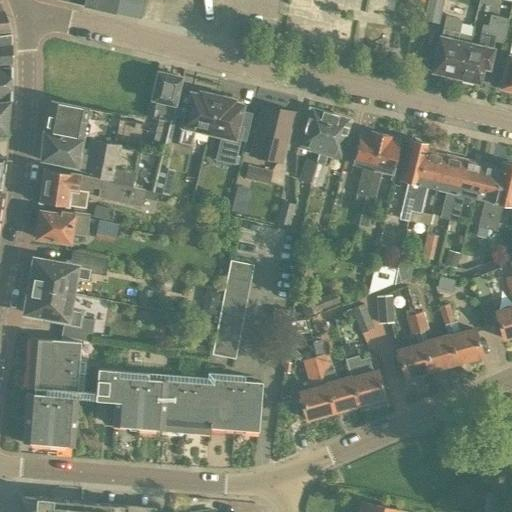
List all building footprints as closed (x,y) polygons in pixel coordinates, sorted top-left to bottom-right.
[(59,0),(139,19),(143,0),(59,0)] [(426,0),(422,20),(438,24),(443,0),(426,0)] [(0,31),(9,30),(2,10),(0,4),(0,31)] [(469,44),(461,78),(477,82),(481,67),(487,68),(491,50),(493,41),(502,43),(507,18),(489,14),(487,25),(482,24),(476,46),(469,44)] [(432,71),(461,78),(469,44),(471,35),(458,33),(461,22),(458,18),(445,15),(432,71)] [(0,63),(11,63),(10,34),(0,35),(0,63)] [(504,71),(500,87),(503,88),(504,91),(511,92),(511,91),(511,42),(510,43),(507,56),(507,60),(503,61),(502,69),(504,71)] [(143,115),(152,71),(56,48),(51,55),(49,99),(143,115)] [(0,100),(10,99),(10,67),(0,67),(0,100)] [(170,116),(173,116),(178,97),(177,97),(182,76),(156,71),(150,99),(154,100),(149,118),(157,119),(151,142),(163,145),(170,116)] [(194,129),(209,132),(217,98),(200,93),(199,96),(190,94),(189,99),(178,97),(173,116),(184,119),(182,126),(178,143),(190,146),(194,129)] [(217,98),(209,132),(220,135),(214,160),(234,165),(239,141),(245,142),(252,115),(239,112),(240,106),(231,104),(232,101),(217,98)] [(49,101),(43,129),(112,144),(118,115),(86,109),(49,101)] [(262,105),(250,155),(281,162),(293,113),(262,105)] [(297,147),(318,153),(329,114),(308,108),(297,147)] [(316,162),(309,182),(319,185),(325,165),(324,165),(326,155),(340,159),(350,120),(329,114),(318,153),(315,162),(316,162)] [(359,217),(361,217),(380,133),(360,128),(351,164),(361,166),(355,193),(364,195),(359,217)] [(108,178),(107,181),(141,188),(144,173),(135,172),(139,150),(112,144),(43,129),(42,134),(39,160),(79,168),(87,169),(86,174),(108,178)] [(380,133),(361,217),(369,219),(381,171),(392,174),(400,138),(380,133)] [(410,210),(411,210),(425,151),(426,145),(409,141),(400,179),(407,181),(398,218),(407,221),(410,210)] [(425,186),(435,188),(443,155),(425,151),(411,210),(420,212),(425,186)] [(439,217),(448,219),(463,160),(443,155),(435,188),(445,190),(439,217)] [(299,179),(309,182),(316,162),(315,162),(305,159),(299,179)] [(464,195),(474,197),(482,164),(463,160),(448,219),(458,221),(464,195)] [(500,169),(484,236),(485,237),(486,235),(489,235),(490,230),(495,231),(502,204),(510,206),(511,198),(511,165),(502,163),(500,169)] [(244,178),(268,184),(272,170),(247,164),(244,178)] [(477,235),(484,236),(500,169),(482,164),(474,197),(483,199),(477,226),(479,226),(477,235)] [(141,188),(107,181),(74,173),(43,169),(39,202),(85,209),(87,191),(91,192),(92,188),(99,189),(97,197),(140,207),(142,197),(153,199),(155,192),(144,190),(141,189),(141,188)] [(164,169),(163,189),(174,190),(175,169),(164,169)] [(276,222),(290,225),(294,204),(281,201),(276,222)] [(94,205),(91,216),(106,220),(109,210),(94,205)] [(36,235),(35,238),(69,242),(70,233),(86,236),(89,213),(60,209),(59,214),(39,212),(37,223),(34,226),(33,232),(36,235)] [(118,224),(98,219),(93,238),(113,243),(118,224)] [(426,233),(420,256),(432,259),(437,236),(426,233)] [(399,262),(412,264),(415,245),(403,242),(399,262)] [(27,271),(25,286),(70,295),(74,277),(87,279),(89,272),(104,275),(108,259),(73,250),(71,260),(63,258),(61,264),(33,259),(31,271),(27,271)] [(211,355),(234,359),(253,265),(230,260),(211,355)] [(377,277),(382,289),(399,281),(394,269),(377,277)] [(511,335),(511,281),(510,275),(504,277),(509,295),(511,294),(511,306),(494,312),(501,339),(511,335)] [(452,291),(455,280),(439,276),(436,287),(452,291)] [(70,295),(25,286),(22,300),(26,300),(24,313),(63,320),(60,336),(89,341),(93,320),(81,318),(83,311),(68,308),(70,295)] [(313,289),(296,294),(304,317),(321,312),(320,310),(339,302),(335,291),(316,298),(313,289)] [(419,293),(409,296),(414,314),(418,332),(423,331),(428,329),(422,311),(424,311),(419,293)] [(390,295),(376,297),(379,322),(393,321),(390,295)] [(353,315),(361,333),(373,327),(363,304),(345,311),(348,317),(353,315)] [(447,304),(439,307),(444,324),(453,322),(447,304)] [(414,333),(418,332),(414,314),(405,316),(410,334),(414,333)] [(308,333),(304,320),(290,321),(289,334),(308,333)] [(459,332),(447,336),(455,363),(468,359),(469,362),(471,364),(479,362),(480,359),(480,356),(481,356),(473,328),(459,332)] [(426,342),(421,343),(429,370),(455,363),(447,336),(426,342)] [(26,388),(76,391),(80,341),(30,338),(26,388)] [(316,355),(314,356),(330,413),(344,409),(345,412),(355,409),(354,406),(357,405),(349,376),(336,380),(333,369),(329,370),(321,339),(312,342),(316,355)] [(417,344),(395,350),(403,378),(405,377),(406,380),(408,381),(416,379),(417,377),(416,374),(429,370),(421,343),(417,344)] [(350,376),(349,376),(357,405),(369,402),(370,405),(373,407),(382,404),(384,401),(383,398),(384,397),(376,370),(372,371),(368,357),(359,359),(357,355),(345,359),(350,376)] [(330,413),(314,356),(307,357),(312,375),(315,375),(319,387),(298,392),(306,420),(330,413)] [(211,383),(117,376),(117,369),(96,368),(93,400),(113,401),(111,426),(209,434),(210,428),(257,432),(261,382),(212,378),(211,383)] [(26,392),(22,443),(72,447),(76,396),(26,392)] [(482,511),(503,511),(507,496),(487,492),(482,511)] [(153,511),(155,507),(102,503),(101,503),(51,499),(51,498),(20,495),(22,511),(153,511)] [(404,511),(398,511),(365,503),(363,511),(404,511)]
